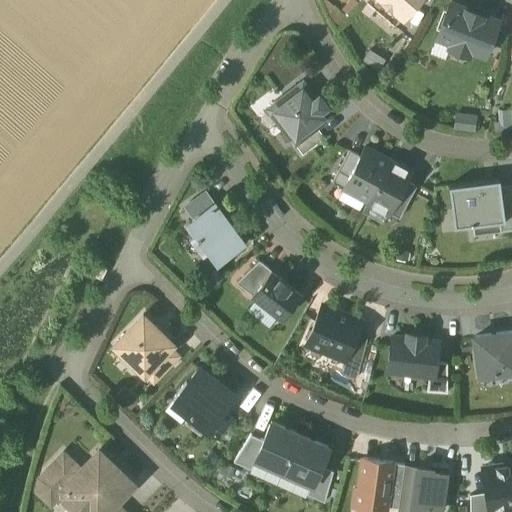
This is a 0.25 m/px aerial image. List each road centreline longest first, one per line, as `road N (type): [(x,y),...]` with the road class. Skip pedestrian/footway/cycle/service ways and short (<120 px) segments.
road 1 (residential): [(511,427),(397,430),(316,405),(252,371),(129,258)]
road 2 (residential): [(511,281),(430,291),(369,278),(316,251),(200,128)]
road 3 (track): [(222,0),(0,267)]
road 4 (residential): [(511,149),(445,147),(406,132),(348,78),(296,0)]
road 5 (residential): [(219,511),(67,372)]
road 6 (residential): [(287,0),(200,128)]
road 7 (residential): [(200,128),(129,258)]
road 8 (residential): [(129,258),(67,372)]
